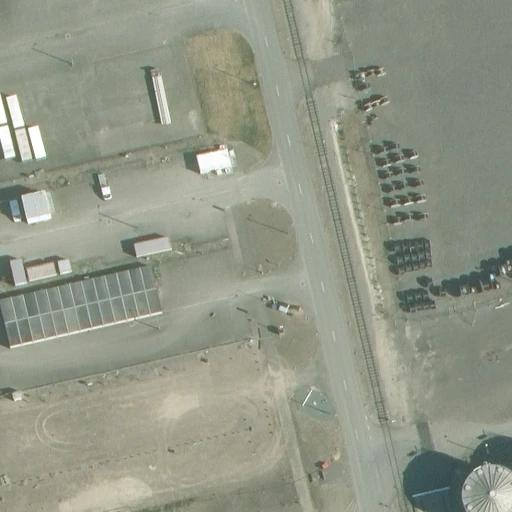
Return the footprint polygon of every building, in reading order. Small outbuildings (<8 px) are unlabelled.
[(500,119),(448,130),(456,167),(491,160),(490,156),(507,152),(500,119)] [(201,176),(231,169),(227,153),(197,160),(201,176)] [(120,187),(133,184),(130,168),(117,170),(120,187)] [(371,181),(383,255),(418,250),(412,210),(446,205),(441,170),(371,181)] [(28,225),(51,220),(46,197),(23,201),(28,225)] [(228,372),(249,367),(246,358),(225,363),(228,372)] [(97,418),(104,453),(211,431),(198,369),(114,387),(120,413),(97,418)] [(511,511),(511,482),(507,480),(499,477),(493,477),(485,478),(478,481),(472,485),(468,490),(465,497),(464,505),(464,511),(511,511)]
